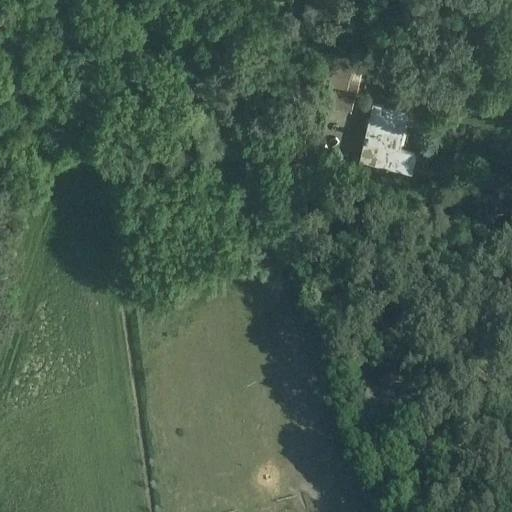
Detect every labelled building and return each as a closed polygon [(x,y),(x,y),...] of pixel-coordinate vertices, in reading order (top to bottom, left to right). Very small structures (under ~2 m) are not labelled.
[(485,76),(486,13),(454,13),(454,33),(465,33),(465,76),(485,76)] [(328,61),(322,83),(344,89),(350,67),(328,61)] [(416,81),(420,88),(429,88),(434,79),(429,72),(420,73),(416,81)] [(354,94),(322,87),(318,105),(350,111),(354,94)] [(361,160),(375,163),(411,170),(415,151),(400,148),(408,110),(373,103),(361,160)]
